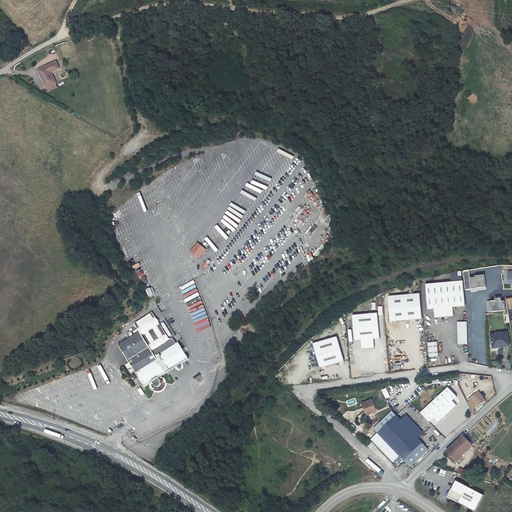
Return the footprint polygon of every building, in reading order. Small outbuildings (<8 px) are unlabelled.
[(46,89),(58,83),(53,73),(60,70),(57,61),(37,69),(46,89)] [(188,169),(181,174),(185,180),(192,176),(188,169)] [(186,208),(193,205),(189,197),(182,201),(186,208)] [(141,199),(134,202),(136,207),(143,204),(141,199)] [(157,215),(164,212),(160,204),(153,207),(157,215)] [(120,223),(113,226),(116,234),(123,231),(120,223)] [(188,225),(181,230),(186,236),(192,231),(188,225)] [(140,235),(133,239),(136,246),(143,243),(140,235)] [(126,252),(133,248),(129,241),(122,245),(126,252)] [(198,243),(191,252),(200,259),(207,250),(198,243)] [(484,269),(474,271),(475,272),(470,273),(471,284),(477,283),(486,281),(484,269)] [(464,278),(429,281),(430,308),(438,307),(438,316),(457,314),(456,306),(466,305),(464,278)] [(393,315),(420,312),(422,312),(420,291),(390,294),(393,315)] [(494,298),(494,300),(487,301),(488,312),(505,311),(504,301),(501,301),(501,297),(494,298)] [(382,335),(379,310),(356,312),(358,337),(362,337),(363,347),(376,346),(375,336),(382,335)] [(468,321),(459,322),(460,343),(469,343),(468,321)] [(507,330),(492,333),(495,346),(510,342),(507,330)] [(170,369),(181,362),(188,358),(181,346),(177,342),(161,353),(153,357),(136,331),(115,343),(143,386),(163,374),(163,373),(170,369)] [(312,343),(322,363),(324,369),(349,358),(338,333),(312,343)] [(437,343),(428,344),(429,359),(438,358),(437,343)] [(386,387),(381,389),(385,398),(390,396),(386,387)] [(444,388),(415,414),(424,423),(428,419),(432,424),(452,407),(447,402),(452,398),(444,388)] [(475,414),(479,411),(476,409),(488,399),(478,388),(463,400),(475,414)] [(372,395),(362,398),(364,409),(374,406),(372,395)] [(377,427),(395,411),(392,407),(373,423),(377,427)] [(406,412),(401,417),(416,434),(421,428),(406,412)] [(485,431),(490,435),(498,426),(493,421),(485,431)] [(472,430),(480,437),(485,431),(477,424),(472,430)] [(432,426),(424,433),(435,444),(443,437),(432,426)] [(471,445),(464,438),(448,453),(457,462),(476,446),(473,443),(471,445)] [(459,502),(458,503),(475,511),(484,495),(457,481),(452,489),(447,496),(459,502)]
